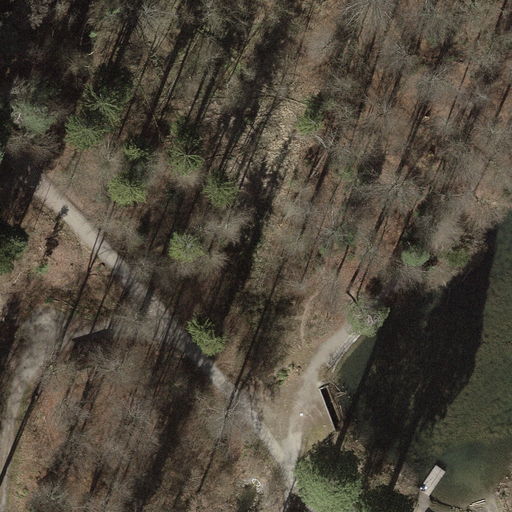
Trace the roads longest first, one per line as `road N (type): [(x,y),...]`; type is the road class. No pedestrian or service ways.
road 1 (track): [(0,139),(221,383),(323,511)]
road 2 (track): [(0,499),(24,387),(54,350),(168,331)]
